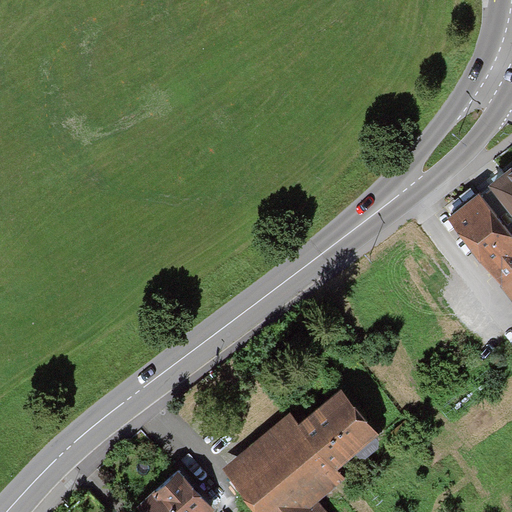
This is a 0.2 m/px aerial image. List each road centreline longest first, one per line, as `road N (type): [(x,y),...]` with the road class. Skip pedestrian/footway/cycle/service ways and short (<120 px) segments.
road 1 (secondary): [(396,194),(97,422),(5,511)]
road 2 (secondary): [(484,52),(396,194)]
road 3 (secondary): [(396,194),(446,169),(511,88)]
